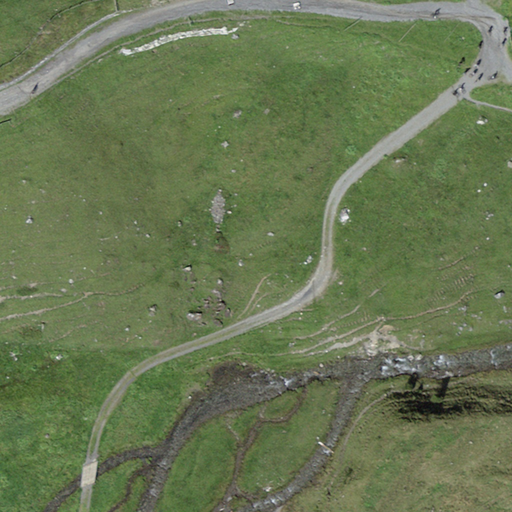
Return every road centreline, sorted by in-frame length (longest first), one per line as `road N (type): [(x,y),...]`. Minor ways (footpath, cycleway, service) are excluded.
road 1 (track): [(82,511),(107,404),(138,370),(296,302),(320,283),(327,217),(343,179),(462,94)]
road 2 (track): [(0,107),(41,97),(142,30),(222,5),(481,15)]
